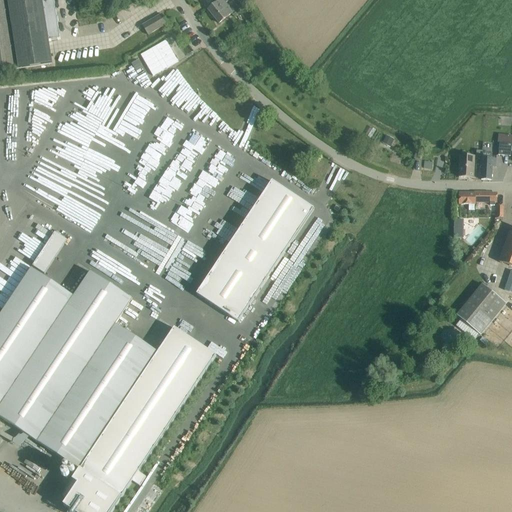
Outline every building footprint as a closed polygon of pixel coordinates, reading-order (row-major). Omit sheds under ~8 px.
[(0,0),(0,72),(52,64),(49,42),(60,40),(54,0),(42,2),(41,0),(0,0)] [(220,0),(208,10),(219,23),(227,17),(228,17),(233,13),(225,3),(229,0),(220,0)] [(167,24),(162,14),(143,26),(149,35),(167,24)] [(166,41),(140,55),(153,77),(178,62),(166,41)] [(216,81),(220,87),(229,79),(202,50),(190,61),(205,76),(202,79),(210,87),(216,81)] [(198,187),(221,158),(121,80),(107,77),(98,89),(158,137),(157,142),(150,151),(149,157),(145,156),(141,161),(139,161),(135,183),(138,179),(147,181),(147,184),(161,187),(160,192),(177,195),(185,201),(193,202),(192,207),(190,210),(191,211),(200,212),(194,208),(205,210),(213,201),(213,199),(198,187)] [(235,85),(229,79),(220,87),(216,81),(210,87),(220,99),(235,85)] [(6,85),(2,112),(15,114),(17,100),(20,101),(22,87),(6,85)] [(371,127),(366,135),(371,138),(376,130),(371,127)] [(387,135),(382,144),(390,148),(395,139),(387,135)] [(511,144),(500,143),(494,143),(494,147),(496,147),(496,154),(499,154),(499,155),(511,157),(511,144)] [(460,156),(459,168),(459,178),(474,178),(475,157),(460,156)] [(482,170),(481,180),(491,180),(492,167),(496,167),(496,160),(482,159),(482,170)] [(34,177),(39,168),(33,165),(34,162),(31,160),(25,172),(34,177)] [(272,182),(197,295),(239,323),(314,210),(272,182)] [(459,193),(459,203),(489,204),(489,206),(495,206),(495,204),(497,204),(497,194),(490,194),(490,193),(475,192),(475,194),(459,193)] [(496,205),(496,206),(496,211),(495,211),(494,219),(504,219),(504,206),(501,206),(501,205),(496,205)] [(511,227),(511,228),(508,237),(500,262),(511,265),(511,227)] [(55,233),(33,266),(45,274),(67,241),(55,233)] [(0,417),(37,442),(79,470),(80,470),(73,481),(78,484),(63,506),(72,511),(112,511),(133,482),(140,487),(146,477),(139,473),(216,356),(174,328),(157,353),(114,324),(131,299),(91,272),(74,297),(73,296),(40,274),(31,269),(0,315),(0,417)] [(456,316),(460,320),(456,325),(474,340),(478,335),(480,336),(506,304),(482,284),(456,316)] [(483,337),(480,341),(487,346),(490,343),(483,337)]
